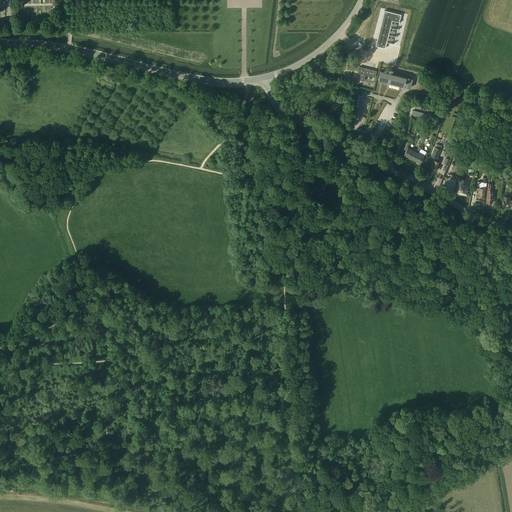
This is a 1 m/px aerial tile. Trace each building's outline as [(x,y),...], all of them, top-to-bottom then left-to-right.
[(401,14),(384,10),(375,46),(385,48),(387,42),(394,44),(394,42),(394,44),(387,42),(388,35),(396,37),(395,38),(396,38),(396,35),(396,36),(389,35),(390,27),(397,29),(397,31),(398,28),(398,29),(390,27),(392,20),(397,21),(399,22),(399,23),(400,22),(399,22),(401,14)] [(359,67),(357,73),(361,74),(359,80),(364,81),(365,75),(375,78),(377,71),(359,67)] [(388,69),(387,72),(380,71),(378,80),(388,83),(404,87),(410,88),(413,79),(406,77),(405,77),(392,74),(393,71),(388,69)] [(432,106),(430,114),(430,115),(437,117),(438,115),(440,116),(442,109),(439,108),(432,106)] [(426,121),(428,114),(414,110),(410,127),(414,129),(417,118),(426,121)] [(434,158),(430,168),(436,170),(439,163),(438,162),(440,159),(437,158),(441,149),(435,147),(431,156),(434,158)] [(413,151),(408,148),(406,151),(404,155),(409,158),(413,151)] [(415,160),(420,163),(426,151),(421,149),(420,151),(418,154),(415,160)] [(413,151),(409,158),(415,160),(418,154),(413,151)] [(468,190),(470,178),(465,177),(465,181),(459,180),(456,194),(468,196),(468,190)] [(479,186),(479,188),(478,188),(477,196),(485,197),(486,189),(486,183),(487,178),(483,177),(482,182),(477,181),(477,186),(479,186)] [(503,196),(503,199),(502,204),(511,206),(511,200),(509,200),(509,197),(503,196)]
